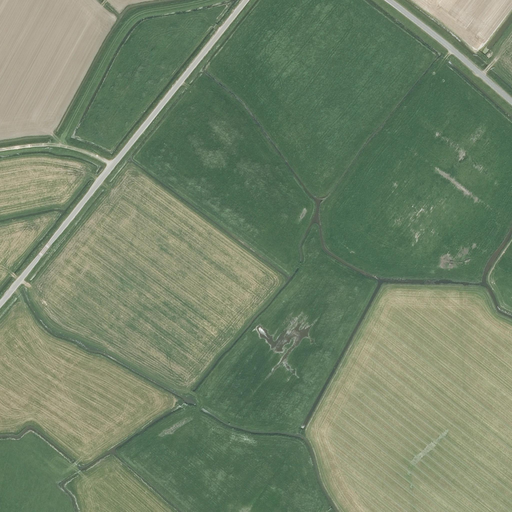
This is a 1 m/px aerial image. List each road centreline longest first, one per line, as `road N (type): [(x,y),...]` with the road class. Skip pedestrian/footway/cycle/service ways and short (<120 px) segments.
road 1 (tertiary): [(0,304),(246,0)]
road 2 (track): [(206,0),(133,16),(58,145)]
road 3 (tertiary): [(511,102),(388,0)]
